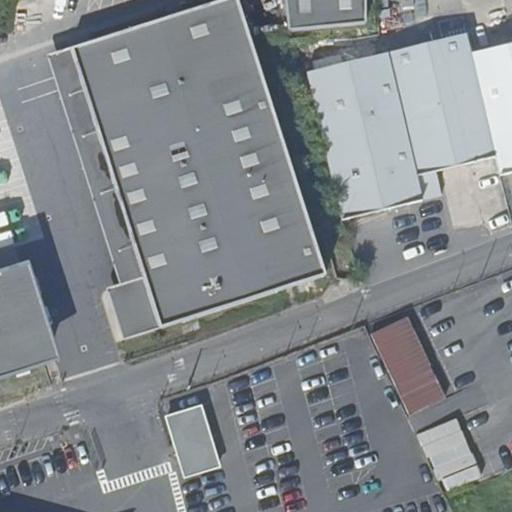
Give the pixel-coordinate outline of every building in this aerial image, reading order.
[(224,0),(70,47),(143,285),(114,294),(125,330),(269,286),(271,293),(323,278),(237,0),(224,0)] [(283,0),(288,31),(364,21),(363,0),(283,0)] [(471,56),(466,35),(451,38),(450,32),(442,33),(444,41),(306,74),(338,222),(439,196),(434,171),(496,157),(471,56)] [(496,157),(500,174),(511,171),(511,46),(471,56),(496,157)] [(143,285),(70,47),(46,54),(117,284),(103,288),(120,340),(271,293),(269,286),(125,330),(114,294),(143,285)] [(0,380),(55,363),(24,268),(0,275),(0,380)] [(457,409),(414,316),(374,335),(417,428),(457,409)] [(421,431),(444,491),(482,476),(460,417),(421,431)]
